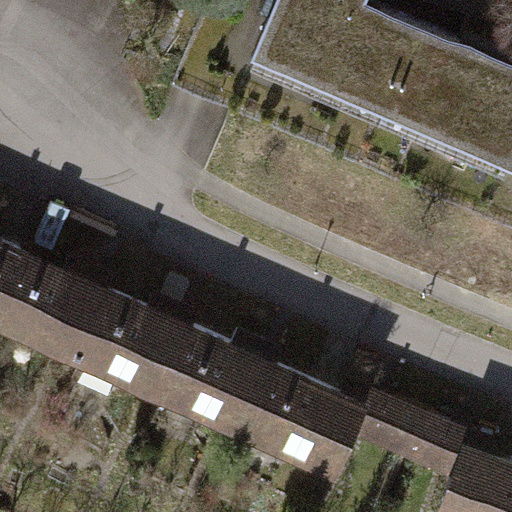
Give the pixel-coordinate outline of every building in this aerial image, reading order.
[(277,0),(252,59),(506,167),(511,152),(511,56),(379,0),(277,0)] [(0,323),(33,250),(0,234),(0,323)] [(73,267),(33,250),(0,323),(0,324),(86,363),(119,288),(127,271),(81,250),(73,267)] [(163,307),(119,288),(86,363),(172,401),(206,326),(213,310),(171,291),(163,307)] [(249,346),(206,326),(172,401),(258,439),(292,364),(299,348),(257,329),(249,346)] [(378,403),(292,364),(258,439),(344,478),(378,403)] [(478,426),(391,391),(372,438),(459,473),(478,426)] [(511,511),(511,454),(477,441),(450,511),(511,511)]
